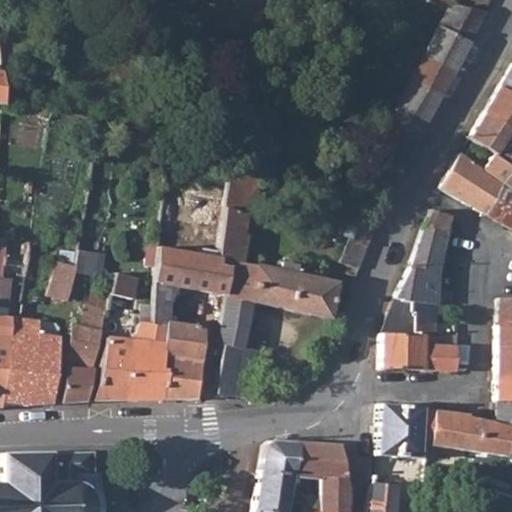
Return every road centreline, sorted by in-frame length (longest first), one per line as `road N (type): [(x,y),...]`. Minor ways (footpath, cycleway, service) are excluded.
road 1 (residential): [(334,378),(406,392),(453,390),(472,380),(477,241),(451,208),(413,188)]
road 2 (secondary): [(413,188),(334,378)]
road 3 (secondary): [(511,11),(413,188)]
road 4 (secondary): [(334,378),(283,420),(168,440)]
road 5 (secondary): [(168,440),(96,431),(0,434)]
